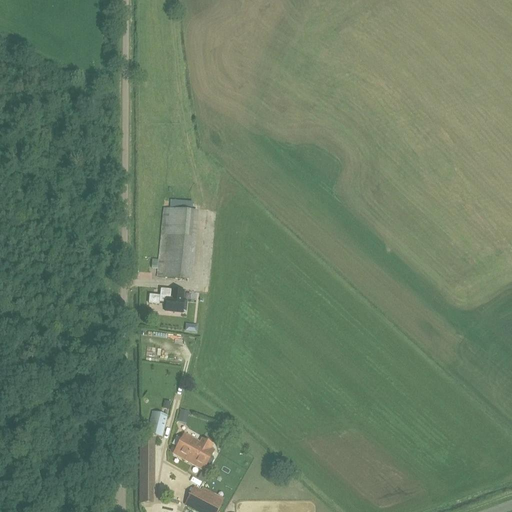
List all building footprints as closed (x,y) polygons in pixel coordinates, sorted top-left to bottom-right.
[(157,277),(190,281),(192,281),(199,212),(190,211),(192,204),(171,201),(170,209),(163,208),(157,277)] [(182,313),(184,313),(186,311),(187,302),(185,300),(184,300),(184,299),(183,299),(184,291),(160,289),(160,296),(150,295),(149,304),(159,305),(160,297),(167,298),(165,312),(182,313)] [(167,417),(153,413),(148,433),(162,436),(167,417)] [(212,458),(211,457),(214,450),(211,448),(213,445),(202,439),(200,443),(184,434),(173,454),(203,471),(206,464),(208,465),(210,465),(213,460),(212,458)] [(153,487),(154,439),(140,439),(140,503),(151,503),(151,487),(153,487)] [(198,511),(217,511),(222,503),(224,499),(207,490),(205,494),(194,488),(185,505),(198,511)]
